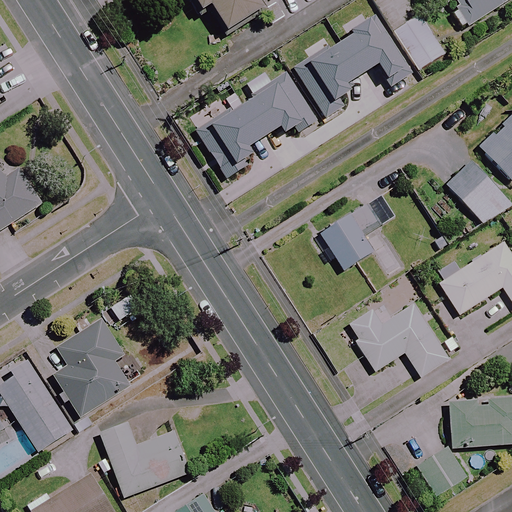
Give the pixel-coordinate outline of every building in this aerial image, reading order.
[(228,35),(265,11),(257,0),(192,0),(202,15),(211,9),(228,35)] [(373,0),(394,33),(419,17),(408,0),(373,0)] [(511,0),(453,0),(460,9),(452,14),(463,32),(511,0)] [(419,17),(394,33),(419,73),(444,57),(419,17)] [(268,123),(248,136),(255,148),(275,135),(287,153),(328,128),(318,112),(311,116),(300,99),(317,89),(305,71),(290,81),(285,73),(250,95),(268,123)] [(372,114),(363,100),(336,117),(344,131),(372,114)] [(246,143),(226,109),(197,126),(217,160),(246,143)] [(511,117),(480,151),(511,182),(511,117)] [(472,164),(447,188),(484,228),(509,204),(472,164)] [(0,232),(42,208),(21,173),(5,182),(0,177),(0,232)] [(395,220),(384,201),(370,208),(382,228),(395,220)] [(378,228),(366,209),(321,237),(345,273),(374,254),(363,238),(378,228)] [(511,259),(503,245),(460,273),(454,264),(434,277),(459,317),(503,290),(511,304),(511,259)] [(142,310),(132,294),(109,309),(120,325),(142,310)] [(449,362),(414,307),(383,328),(373,312),(346,329),(375,374),(405,355),(421,380),(449,362)] [(55,378),(64,393),(59,396),(65,406),(71,403),(80,418),(128,389),(113,364),(122,359),(102,326),(57,353),(67,370),(55,378)] [(72,433),(26,360),(4,373),(11,383),(0,390),(0,392),(39,454),(72,433)] [(511,401),(487,403),(488,408),(451,410),(454,451),(511,446),(511,401)] [(137,448),(128,426),(101,436),(125,500),(191,475),(176,434),(137,448)] [(466,482),(450,452),(419,469),(435,499),(466,482)] [(112,511),(91,477),(50,502),(46,495),(28,507),(30,511),(112,511)] [(212,511),(203,498),(180,511),(212,511)]
